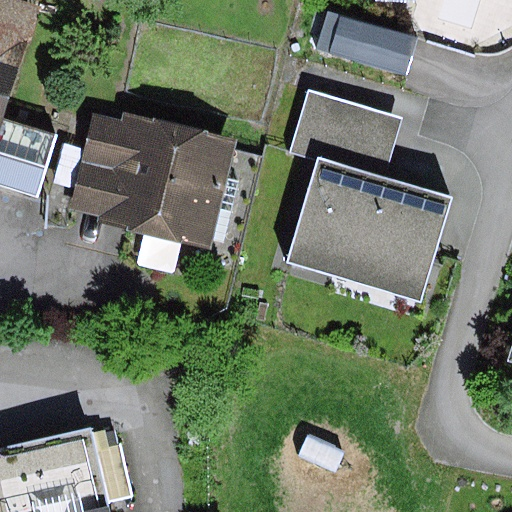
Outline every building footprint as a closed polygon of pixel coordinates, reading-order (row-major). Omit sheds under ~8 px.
[(35,6),(15,0),(0,0),(0,97),(5,99),(35,6)] [(326,11),(314,52),(404,78),(416,38),(326,11)] [(314,159),(382,179),(400,119),(305,91),(287,151),(314,159)] [(0,112),(5,99),(0,97),(0,186),(35,197),(52,136),(0,119),(0,112)] [(128,129),(92,120),(67,219),(204,253),(233,141),(132,115),(128,129)] [(314,159),(283,264),(413,303),(445,198),(382,179),(314,159)] [(511,329),(502,361),(511,363),(511,329)] [(0,511),(106,511),(89,432),(0,451),(0,511)]
